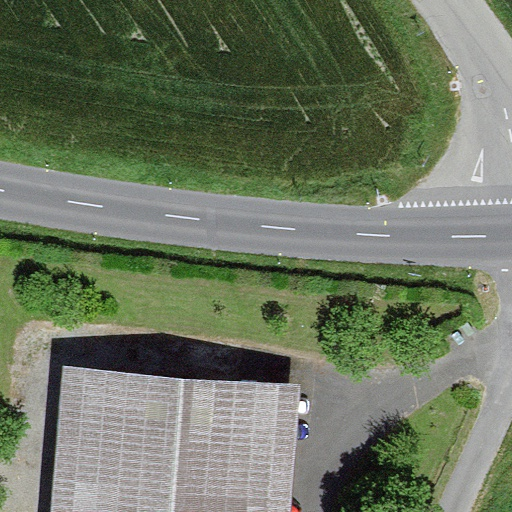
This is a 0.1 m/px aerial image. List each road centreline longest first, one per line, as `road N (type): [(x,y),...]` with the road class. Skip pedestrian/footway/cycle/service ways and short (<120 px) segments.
road 1 (tertiary): [(0,189),(294,228),(511,235)]
road 2 (unclassified): [(511,372),(451,511)]
